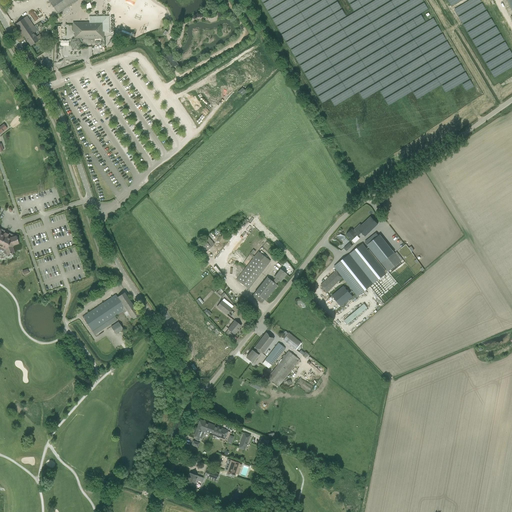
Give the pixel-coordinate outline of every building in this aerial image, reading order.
[(77,0),(48,0),(58,14),(59,13),(67,7),(77,0)] [(88,2),(84,5),(88,10),(92,6),(88,2)] [(80,22),(72,23),(73,32),(74,32),(74,35),(74,39),(78,38),(80,38),(81,38),(81,40),(104,39),(103,32),(109,32),(109,16),(88,17),(89,22),(80,22)] [(34,28),(26,17),(15,24),(23,35),(34,28)] [(34,28),(23,35),(30,46),(42,38),(40,35),(36,37),(33,33),(36,31),(34,28)] [(170,53),(169,53),(166,55),(169,61),(173,67),(175,66),(176,68),(179,67),(177,64),(173,58),(170,53)] [(246,92),(242,88),(237,92),(241,96),(246,92)] [(377,224),(374,221),(371,217),(361,226),(360,224),(353,231),(351,229),(346,235),(352,241),(355,237),(356,238),(361,233),(365,236),(377,224)] [(238,228),(240,230),(248,222),(246,220),(238,228)] [(0,231),(0,246),(5,249),(7,255),(14,253),(12,247),(14,247),(13,245),(19,243),(16,236),(11,238),(7,236),(8,234),(5,233),(4,235),(1,233),(0,231)] [(394,253),(380,235),(367,245),(381,263),(388,272),(401,262),(394,253)] [(208,236),(204,240),(204,239),(195,247),(201,255),(214,244),(208,236)] [(386,273),(362,244),(334,267),(336,270),(320,286),(327,293),(342,278),(357,297),(386,273)] [(261,251),(260,253),(258,251),(236,279),(248,289),(270,261),(266,258),(267,256),(261,251)] [(273,282),(267,277),(252,296),(261,303),(264,300),(265,301),(277,285),(275,284),(278,280),(280,282),(286,274),(280,269),(274,277),(275,278),(273,282)] [(339,307),(352,298),(343,286),(330,296),(339,307)] [(115,294),(82,317),(91,331),(92,331),(114,316),(122,311),(123,313),(126,311),(128,315),(126,317),(129,322),(140,314),(125,292),(121,295),(117,297),(115,294)] [(231,309),(227,306),(222,301),(217,307),(227,315),(231,309)] [(179,302),(163,311),(177,334),(193,324),(179,302)] [(364,304),(344,321),(347,325),(367,308),(364,304)] [(234,321),(231,325),(228,329),(230,331),(234,334),(241,326),(234,321)] [(123,329),(120,325),(118,322),(111,327),(116,334),(123,329)] [(287,332),(282,339),(292,347),(297,340),(287,332)] [(274,339),(266,333),(254,347),(255,348),(253,351),(252,350),(246,358),(253,363),(259,355),(260,353),(262,354),(274,339)] [(223,349),(208,338),(197,353),(200,355),(195,363),(197,364),(195,367),(204,374),(223,349)] [(265,360),(262,364),(269,369),(285,348),(278,343),(265,360)] [(288,351),(270,374),(266,371),(263,374),(278,386),(299,359),(288,351)] [(309,364),(307,367),(321,375),(322,372),(309,364)] [(214,426),(209,424),(200,420),(194,436),(196,437),(195,439),(199,441),(200,438),(201,439),(204,432),(211,434),(214,426)] [(227,431),(214,426),(211,434),(224,439),(227,431)] [(244,433),(238,448),(244,450),(250,436),(244,433)] [(229,435),(226,442),(231,444),(234,437),(229,435)] [(228,459),(227,460),(226,464),(224,471),(228,472),(227,473),(235,476),(239,463),(228,459)] [(208,467),(207,470),(206,470),(204,475),(216,479),(218,474),(213,472),(214,469),(208,467)] [(197,476),(190,473),(186,483),(187,484),(187,485),(190,486),(190,485),(194,486),(196,480),(202,482),(203,478),(197,476)]
